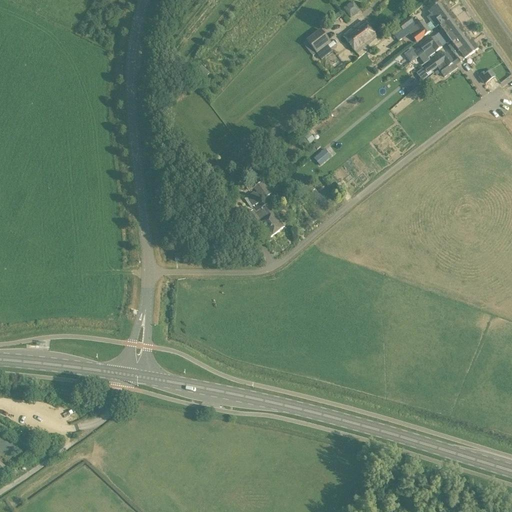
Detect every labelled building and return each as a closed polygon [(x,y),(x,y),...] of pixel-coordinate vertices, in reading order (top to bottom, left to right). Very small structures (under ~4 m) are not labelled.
[(430,16),(427,18),(427,19),(430,23),(431,23),(448,10),(442,3),(442,2),(428,13),(430,16)] [(359,12),(353,3),(344,9),(350,18),(359,12)] [(448,10),(431,23),(431,24),(435,29),(438,26),(440,29),(454,18),(449,11),(448,10)] [(400,27),(391,34),(398,42),(409,34),(412,38),(427,27),(426,26),(422,21),(416,26),(409,18),(398,26),(400,27)] [(442,31),(439,34),(443,39),(460,26),(454,19),(454,18),(440,29),(441,30),(442,31)] [(357,54),(376,39),(363,23),(344,38),(357,54)] [(460,26),(443,39),(443,40),(446,44),(450,42),(452,45),(466,34),(460,27),(460,26)] [(412,38),(416,43),(430,32),(427,27),(412,38)] [(316,54),(331,43),(320,30),(306,41),(306,42),(303,45),(312,57),(316,54)] [(454,48),(451,50),(455,55),(472,42),(466,35),(466,34),(452,45),(453,45),(454,48)] [(424,54),(438,43),(434,37),(433,38),(414,52),(412,50),(404,55),(410,64),(418,58),(424,54)] [(472,42),(455,55),(455,56),(458,59),(461,63),(478,50),(472,43),(472,42)] [(438,43),(424,54),(427,58),(442,48),(438,43)] [(446,54),(424,70),(430,78),(434,75),(432,73),(437,69),(450,59),(446,54)] [(450,59),(437,69),(445,78),(457,69),(450,59)] [(495,78),(490,72),(481,79),(480,77),(479,77),(485,86),(495,78)] [(233,150),(237,155),(243,151),(239,146),(233,150)] [(314,159),(319,166),(325,161),(320,154),(314,159)] [(271,194),(262,182),(261,183),(258,177),(245,187),(249,193),(253,190),(256,193),(255,193),(256,194),(255,195),(253,193),(244,200),(250,209),(262,200),(262,201),(271,194)] [(220,200),(225,206),(232,200),(225,190),(223,192),(217,196),(220,200)] [(270,239),(284,228),(267,205),(256,214),(254,211),(248,216),(254,224),(258,222),(260,225),(259,225),(270,239)]
